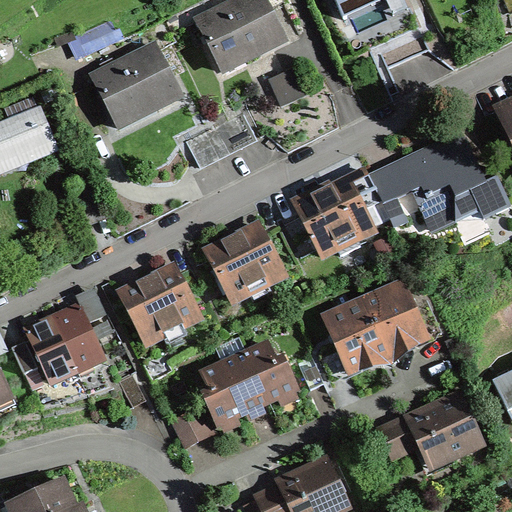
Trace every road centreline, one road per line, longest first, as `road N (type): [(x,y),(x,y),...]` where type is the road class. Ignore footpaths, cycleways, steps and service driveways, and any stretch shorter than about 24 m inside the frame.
road 1 (residential): [(0,310),(511,57)]
road 2 (residential): [(174,488),(452,365)]
road 3 (residential): [(174,488),(152,464),(88,448),(0,468)]
